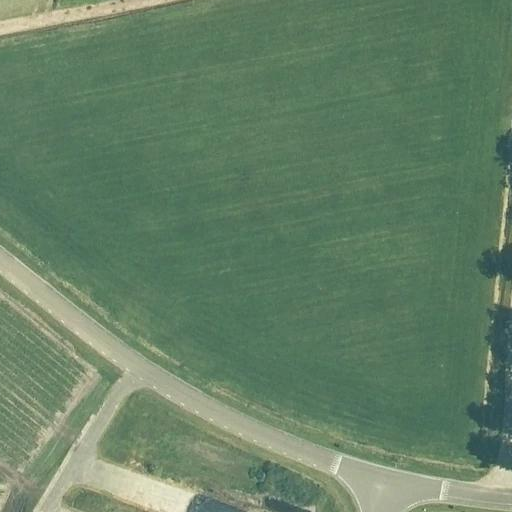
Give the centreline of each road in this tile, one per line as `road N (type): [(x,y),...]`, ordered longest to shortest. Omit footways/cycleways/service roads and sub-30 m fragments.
road 1 (tertiary): [(389,484),(175,391),(0,258)]
road 2 (track): [(0,26),(130,0)]
road 3 (tertiary): [(389,484),(511,501)]
